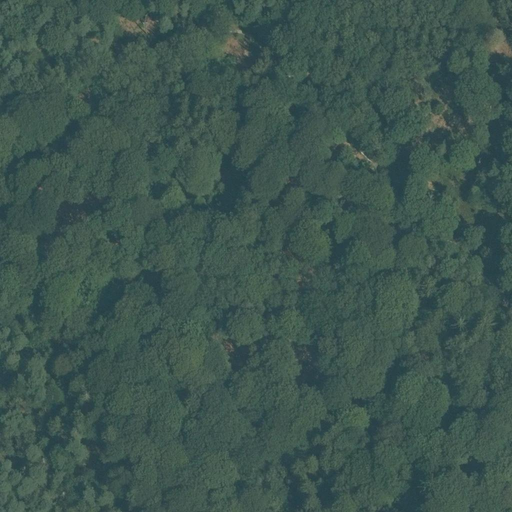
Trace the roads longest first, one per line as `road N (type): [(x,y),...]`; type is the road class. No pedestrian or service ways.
road 1 (track): [(0,85),(227,24),(511,310)]
road 2 (unclassified): [(0,288),(16,318),(444,468),(481,511)]
